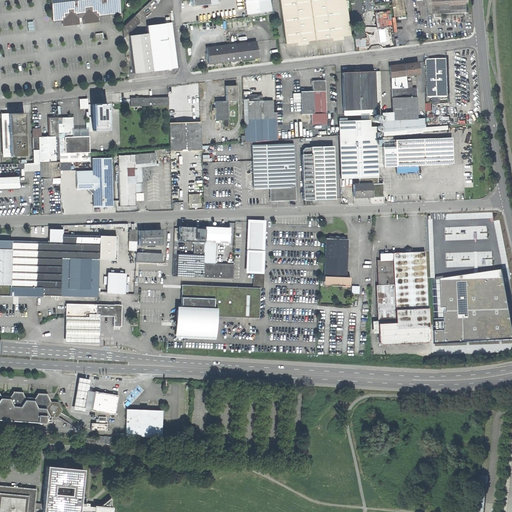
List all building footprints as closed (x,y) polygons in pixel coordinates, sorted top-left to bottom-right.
[(51,0),(53,11),(54,21),(120,14),(118,0),(51,0)] [(270,11),(268,0),(256,0),(244,2),(246,14),(270,11)] [(337,0),(278,0),(285,44),(343,36),(337,0)] [(359,0),(350,0),(354,30),(363,29),(359,0)] [(390,0),(393,17),(404,15),(401,0),(390,0)] [(392,25),(390,10),(376,11),(377,27),(392,25)] [(121,27),(123,35),(138,21),(133,16),(121,27)] [(146,26),(147,33),(152,71),(171,69),(171,68),(177,67),(171,23),(146,26)] [(363,29),(354,30),(353,30),(354,39),(364,38),(363,29)] [(147,33),(128,36),(133,73),(152,71),(147,33)] [(256,42),(206,49),(208,64),(258,58),(256,42)] [(448,59),(429,60),(430,98),(449,97),(448,59)] [(417,63),(403,64),(405,76),(418,74),(417,63)] [(403,64),(388,66),(390,77),(405,76),(403,64)] [(341,72),(343,111),(375,109),(374,109),(373,72),(373,71),(341,72)] [(402,83),(406,83),(405,76),(390,77),(390,89),(402,88),(402,83)] [(324,80),(312,81),(312,91),(313,114),(313,119),(321,119),(321,114),(326,113),(324,80)] [(225,101),(227,101),(237,100),(236,85),(225,86),(225,101)] [(415,88),(406,88),(402,88),(390,89),(391,98),(416,97),(415,88)] [(313,114),(312,91),(300,92),(300,114),(313,114)] [(143,97),(130,98),(130,107),(143,106),(143,98),(143,97)] [(143,98),(143,106),(168,105),(167,97),(143,98)] [(427,118),(417,119),(416,97),(391,98),(392,119),(381,120),(381,132),(428,128),(427,118)] [(79,98),(80,108),(88,107),(87,98),(79,98)] [(244,136),(244,142),(261,142),(261,138),(274,138),(272,100),(266,100),(248,101),(247,101),(248,125),(244,126),(244,136)] [(225,101),(214,101),(215,121),(228,120),(227,101),(225,101)] [(106,104),(91,104),(92,130),(107,130),(106,104)] [(8,113),(0,114),(2,157),(10,156),(8,113)] [(23,113),(8,113),(10,156),(25,156),(23,113)] [(48,132),(49,133),(58,132),(57,118),(49,118),(49,128),(48,130),(48,132)] [(58,132),(59,162),(70,162),(89,161),(88,136),(72,137),(72,118),(57,118),(58,132)] [(376,142),(375,132),(375,125),(368,126),(368,119),(337,121),(340,180),(358,179),(358,184),(370,184),(378,183),(376,156),(376,147),(376,142)] [(200,122),(169,123),(170,151),(201,150),(200,122)] [(449,127),(428,128),(381,132),(380,132),(380,136),(449,130),(449,127)] [(59,178),(59,171),(59,162),(58,132),(49,133),(49,137),(38,137),(39,163),(39,171),(39,179),(59,178)] [(445,138),(394,140),(394,141),(393,141),(393,142),(394,142),(394,146),(395,167),(417,166),(446,165),(445,138)] [(293,143),(251,145),(253,189),(273,188),(295,187),(293,143)] [(311,154),(301,155),(303,200),(334,199),(332,146),(310,147),(311,154)] [(394,146),(382,147),(382,156),(383,167),(395,167),(394,146)] [(154,153),(139,154),(140,162),(155,161),(154,153)] [(118,156),(119,206),(135,205),(134,193),(137,192),(137,187),(134,187),(134,162),(133,155),(130,155),(118,156)] [(76,189),(87,189),(92,194),(93,207),(112,206),(110,158),(92,159),(92,170),(76,171),(76,189)] [(70,162),(59,162),(59,171),(70,170),(70,162)] [(39,171),(39,163),(32,163),(24,163),(24,172),(39,171)] [(201,169),(188,170),(189,180),(201,180),(201,169)] [(0,189),(14,189),(14,188),(18,187),(18,177),(14,177),(14,175),(0,176),(0,189)] [(370,184),(358,184),(352,184),(353,197),(370,196),(370,184)] [(295,187),(273,188),(273,201),(295,200),(295,187)] [(199,194),(188,195),(189,204),(199,203),(199,194)] [(248,252),(260,253),(262,223),(249,222),(248,252)] [(204,239),(204,227),(178,226),(177,241),(191,241),(191,243),(193,243),(204,244),(204,239)] [(204,227),(204,239),(214,240),(214,242),(215,242),(217,242),(217,240),(228,240),(228,228),(204,227)] [(136,241),(136,230),(129,230),(128,241),(136,241)] [(161,230),(137,231),(138,245),(161,244),(161,230)] [(0,295),(41,296),(41,295),(97,297),(98,267),(107,267),(107,260),(98,259),(99,236),(61,235),(60,242),(55,242),(0,240),(0,295)] [(99,236),(98,259),(107,260),(114,260),(114,236),(99,236)] [(324,276),(345,277),(347,239),(325,238),(324,276)] [(214,240),(204,239),(204,244),(203,255),(202,277),(232,279),(233,264),(214,263),(215,242),(214,242),(214,240)] [(193,243),(192,254),(203,255),(204,244),(193,243)] [(429,339),(424,251),(381,254),(381,260),(376,260),(377,285),(375,285),(378,343),(380,345),(426,342),(429,339)] [(260,259),(260,253),(248,252),(247,271),(253,271),(255,271),(255,272),(261,273),(261,261),(260,261),(260,259)] [(161,255),(135,254),(135,262),(161,263),(161,255)] [(202,277),(203,255),(192,254),(177,254),(176,276),(202,277)] [(264,259),(260,259),(260,261),(261,261),(261,273),(255,272),(255,271),(253,271),(252,287),(259,287),(263,288),(264,259)] [(435,281),(437,345),(511,340),(511,310),(504,271),(477,275),(435,281)] [(107,272),(106,292),(123,293),(124,273),(107,272)] [(235,292),(235,287),(181,285),(180,297),(214,299),(213,312),(215,312),(215,316),(258,318),(259,293),(235,292)] [(214,336),(215,316),(215,312),(213,312),(214,299),(180,297),(180,310),(176,310),(176,321),(174,321),(175,326),(176,326),(176,335),(214,336)] [(89,315),(99,316),(113,316),(112,326),(120,326),(121,305),(113,304),(113,305),(65,303),(65,317),(89,318),(89,315)] [(64,317),(64,342),(98,343),(99,316),(89,315),(89,318),(65,317),(64,317)] [(90,379),(78,377),(72,410),(84,412),(85,408),(91,409),(94,391),(88,390),(90,379)] [(117,395),(94,391),(91,409),(90,410),(114,415),(117,395)] [(0,419),(43,423),(48,416),(56,417),(59,412),(60,410),(57,402),(49,402),(45,394),(37,393),(32,400),(25,400),(21,392),(12,392),(8,398),(0,398),(0,397),(0,419)] [(162,410),(125,409),(124,436),(161,437),(162,410)] [(59,412),(56,417),(74,427),(76,422),(59,412)] [(98,423),(90,423),(90,430),(106,430),(106,421),(98,421),(98,423)] [(4,448),(2,464),(19,466),(20,450),(4,448)] [(78,511),(83,469),(46,466),(42,504),(42,509),(41,511),(46,511),(78,511)] [(480,483),(479,498),(486,498),(488,477),(482,476),(481,483),(480,483)] [(33,511),(34,508),(42,509),(42,504),(34,503),(36,489),(0,485),(0,511),(33,511)] [(100,506),(94,505),(93,511),(111,511),(112,507),(110,507),(111,499),(110,499),(109,498),(100,506)] [(484,511),(486,498),(479,498),(478,498),(476,511),(484,511)]
